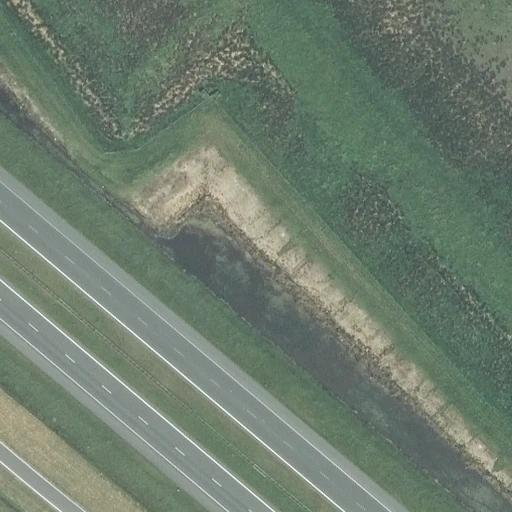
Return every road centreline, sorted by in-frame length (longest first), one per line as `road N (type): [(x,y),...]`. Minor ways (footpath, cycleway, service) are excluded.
road 1 (motorway): [(378,511),(0,184)]
road 2 (motorway): [(0,300),(250,511)]
